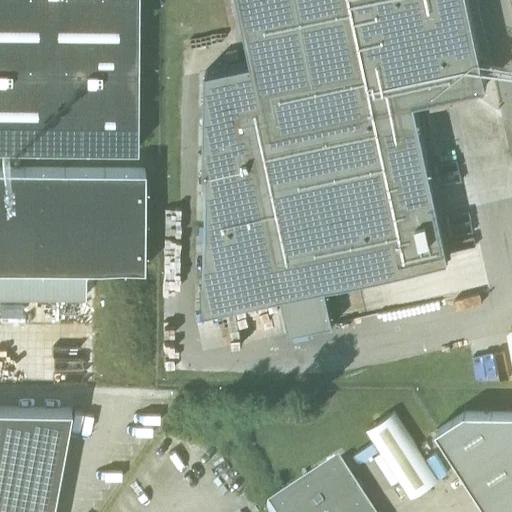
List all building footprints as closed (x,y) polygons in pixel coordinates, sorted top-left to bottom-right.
[(0,0),(0,147),(137,148),(137,0),(0,0)] [(238,0),(267,133),(486,85),(467,0),(238,0)] [(0,268),(144,269),(145,169),(0,168),(0,268)] [(0,511),(51,511),(71,408),(26,408),(0,407),(0,511)] [(410,498),(437,480),(393,412),(366,430),(410,498)] [(511,511),(511,412),(464,412),(436,430),(489,511),(511,511)] [(366,511),(337,466),(266,511),(366,511)]
